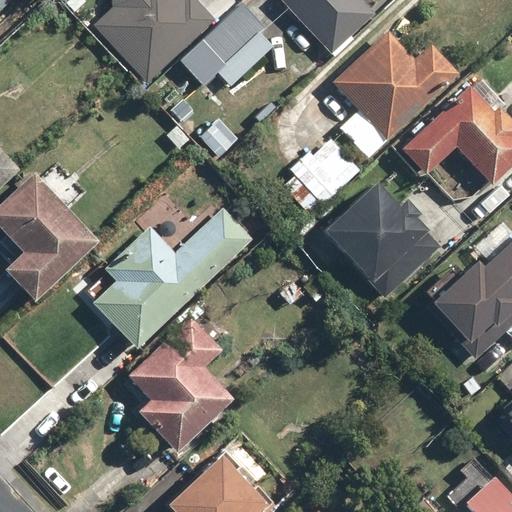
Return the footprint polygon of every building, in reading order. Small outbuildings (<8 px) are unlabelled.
[(112,0),(114,2),(89,25),(143,83),(215,16),(201,0),(112,0)] [(280,0),(333,54),(375,14),(361,0),(280,0)] [(233,85),(276,44),(240,5),(180,60),(204,85),(220,71),(233,85)] [(366,159),(456,71),(428,41),(412,57),(384,28),(330,81),(359,110),(338,130),(366,159)] [(493,106),(468,80),(396,149),(425,180),(459,148),(496,186),(511,171),(511,120),(496,104),(493,106)] [(221,106),(202,89),(191,99),(186,93),(166,110),(189,135),(221,106)] [(0,185),(20,166),(0,144),(0,185)] [(338,185),(307,150),(287,166),(294,174),(281,185),(306,213),(338,185)] [(99,238),(33,173),(0,201),(0,231),(20,252),(3,269),(35,302),(99,238)] [(399,204),(375,180),(323,230),(385,294),(436,245),(424,234),(433,225),(406,197),(399,204)] [(254,239),(224,205),(212,215),(208,210),(191,224),(182,213),(159,233),(151,223),(99,267),(103,272),(78,293),(109,328),(116,322),(136,346),(254,239)] [(511,238),(482,266),(475,258),(426,304),(474,354),(511,318),(511,238)] [(222,349),(191,315),(126,374),(147,397),(134,409),(174,453),(233,400),(203,366),(222,349)] [(511,395),(492,417),(511,435),(511,395)] [(265,511),(274,503),(255,482),(264,474),(234,443),(225,451),(220,446),(163,501),(174,511),(265,511)] [(511,511),(511,490),(476,452),(457,469),(465,477),(450,491),(469,511),(511,511)]
